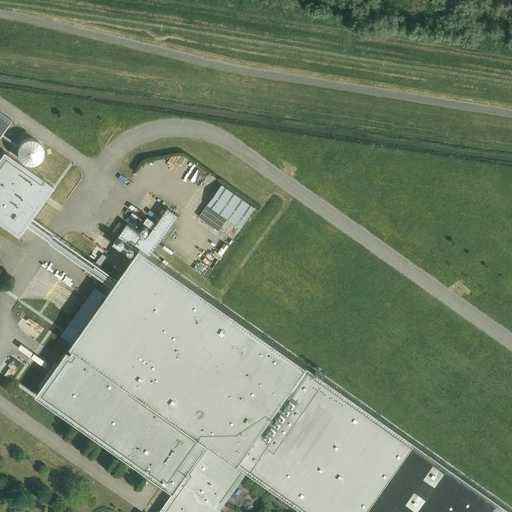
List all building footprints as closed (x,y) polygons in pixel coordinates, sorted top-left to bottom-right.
[(11,121),(11,120),(0,111),(0,136),(2,134),(11,121)] [(35,162),(39,159),(42,156),(43,152),(43,147),(41,143),(39,140),(35,138),(31,137),(26,137),(23,139),(20,142),(18,145),(18,146),(17,150),(18,154),(20,158),(23,160),(27,162),(31,163),(35,162)] [(0,154),(0,221),(18,234),(27,222),(31,216),(46,195),(53,185),(3,150),(2,152),(0,154)] [(222,184),(205,208),(199,217),(219,230),(227,219),(232,222),(240,228),(255,207),(222,184)] [(36,394),(148,473),(174,491),(158,511),(225,511),(221,509),(248,470),(278,491),(307,511),(511,511),(511,509),(307,365),(151,254),(160,242),(179,215),(168,207),(157,223),(148,216),(144,222),(153,228),(147,237),(128,223),(113,244),(133,257),(118,278),(114,284),(107,294),(96,286),(62,334),(73,342),(71,345),(74,348),(71,352),(68,349),(59,363),(56,361),(39,384),(42,386),(36,394)]
